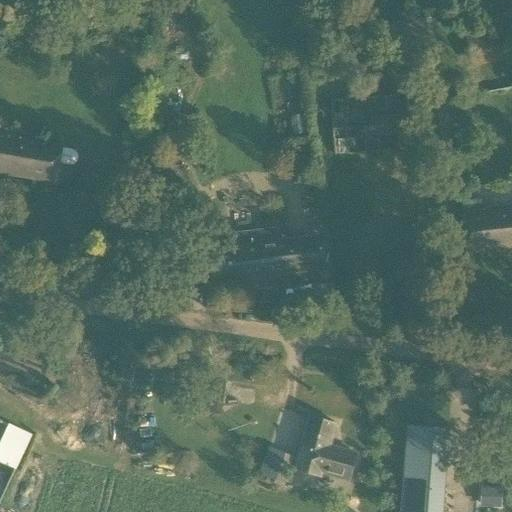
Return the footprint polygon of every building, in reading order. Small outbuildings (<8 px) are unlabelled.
[(366,26),(408,61),(430,58),(426,19),(366,26)] [(473,63),(498,59),(493,31),(468,35),(473,63)] [(334,153),(402,147),(397,93),(329,99),(334,153)] [(454,100),(456,111),(464,109),(462,99),(454,100)] [(72,151),(62,148),(63,146),(0,134),(0,174),(56,184),(59,164),(67,166),(72,166),(75,165),(77,162),(78,157),(76,153),(72,151)] [(71,196),(55,203),(70,243),(86,237),(71,196)] [(511,247),(511,207),(461,213),(466,253),(511,247)] [(221,246),(208,247),(210,263),(212,283),(326,270),(323,250),(322,234),(277,239),(276,227),(259,229),(260,241),(249,243),(221,246)] [(386,322),(389,299),(364,295),(361,319),(362,319),(386,322)] [(121,382),(133,383),(135,372),(123,370),(121,382)] [(200,378),(195,411),(221,415),(226,382),(200,378)] [(356,455),(329,447),(335,424),(311,417),(305,436),(301,447),(294,472),(321,480),(323,476),(348,484),(354,464),(356,455)] [(14,422),(0,450),(0,459),(20,469),(37,433),(14,422)] [(408,427),(403,487),(444,491),(449,430),(408,427)] [(154,451),(153,441),(141,442),(142,452),(154,451)] [(442,511),(444,491),(403,487),(400,511),(442,511)] [(483,488),(482,505),(500,506),(501,489),(483,488)]
